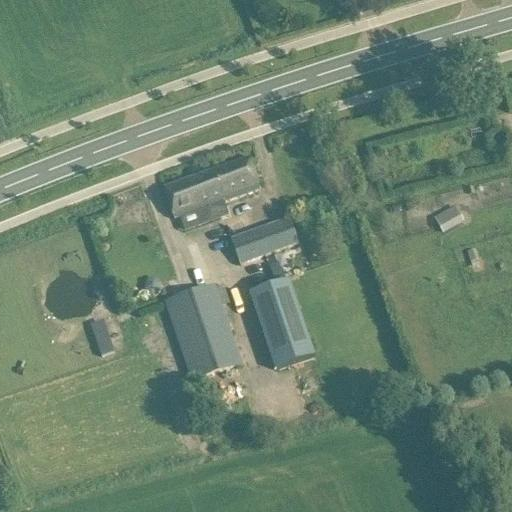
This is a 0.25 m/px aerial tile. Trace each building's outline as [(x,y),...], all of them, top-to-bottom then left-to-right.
[(165,189),(164,189),(175,221),(180,219),(226,202),(226,203),(261,191),(261,190),(250,159),(165,189)] [(400,206),(393,208),(395,215),(402,213),(400,206)] [(456,208),(435,220),(443,234),(464,223),(456,208)] [(241,268),(299,246),(290,220),(232,242),(241,268)] [(290,282),(250,295),(276,372),(316,359),(290,282)] [(221,304),(216,288),(215,288),(165,305),(192,386),(243,368),(223,311),(221,304)] [(108,322),(95,325),(103,356),(116,353),(108,322)]
